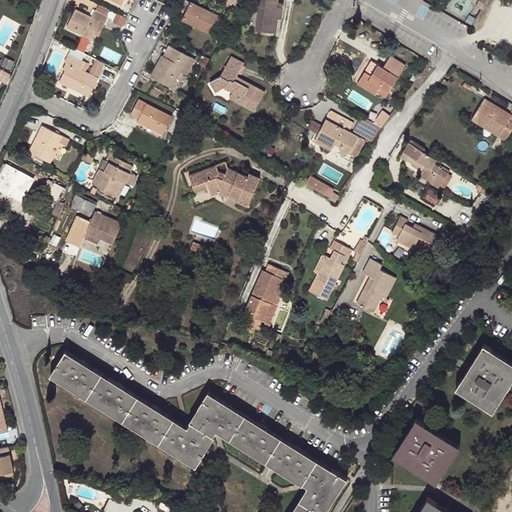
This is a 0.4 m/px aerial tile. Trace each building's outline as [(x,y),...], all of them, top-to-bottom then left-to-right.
[(228,0),(225,8),(232,11),(237,0),(228,0)] [(276,35),(279,19),(276,19),(280,4),(280,0),(261,0),(256,31),(276,35)] [(189,1),(182,14),(196,21),(194,26),(210,34),(219,16),(189,1)] [(276,19),(279,19),(284,20),(286,5),(280,4),(276,19)] [(64,25),(89,38),(99,21),(103,23),(106,16),(93,9),(89,16),(74,8),(64,25)] [(114,20),(125,25),(129,16),(118,12),(114,20)] [(196,21),(182,14),(179,20),(194,26),(196,21)] [(149,77),(171,89),(180,72),(188,56),(172,47),(166,58),(160,55),(149,77)] [(58,81),(71,87),(87,96),(96,77),(83,71),(87,64),(67,53),(64,60),(66,61),(62,68),(64,69),(61,75),(58,81)] [(360,80),(378,90),(387,95),(405,63),(390,55),(383,66),(379,64),(372,74),(368,72),(365,71),(360,80)] [(188,56),(180,72),(186,75),(194,60),(188,56)] [(262,91),(242,80),(240,84),(232,80),(235,76),(241,63),(228,56),(219,73),(207,80),(213,91),(225,84),(231,87),(227,96),(252,109),(262,91)] [(99,70),(102,64),(94,60),(92,66),(99,70)] [(375,61),(368,72),(372,74),(379,64),(375,61)] [(240,84),(242,80),(235,76),(232,80),(240,84)] [(376,94),(378,90),(360,80),(357,84),(376,94)] [(68,92),(71,87),(58,81),(56,85),(68,92)] [(139,118),(137,122),(162,135),(171,116),(137,99),(130,113),(139,118)] [(507,119),(481,100),(466,121),(503,147),(511,134),(511,130),(504,125),(507,119)] [(336,149),(345,154),(355,138),(341,128),(346,121),(328,110),(312,137),(329,148),(331,145),(333,142),(338,145),(336,149)] [(374,124),(379,127),(388,114),(382,111),(374,124)] [(128,117),(137,122),(139,118),(130,113),(128,117)] [(363,139),(369,142),(379,127),(374,124),(373,123),(360,116),(359,117),(358,117),(353,126),(351,131),(364,138),(363,139)] [(28,150),(48,161),(52,155),(59,141),(62,134),(41,123),(38,131),(40,132),(34,144),(32,143),(28,150)] [(355,138),(345,154),(352,159),(362,142),(355,138)] [(417,173),(433,182),(442,168),(429,160),(432,156),(424,151),(426,148),(410,138),(398,155),(404,159),(408,154),(423,164),(420,169),(417,173)] [(59,141),(52,155),(55,156),(62,143),(59,141)] [(93,156),(84,152),(81,158),(90,162),(93,156)] [(105,172),(99,169),(92,184),(115,195),(122,181),(126,183),(130,174),(128,172),(132,166),(110,154),(106,162),(109,164),(105,172)] [(408,154),(404,159),(420,169),(423,164),(408,154)] [(98,169),(99,169),(105,172),(109,164),(106,162),(102,160),(98,169)] [(0,183),(15,191),(12,196),(22,201),(33,178),(6,164),(4,168),(7,169),(0,182),(0,183)] [(234,201),(245,206),(258,178),(247,173),(245,175),(225,166),(222,173),(214,170),(212,165),(185,178),(191,191),(203,186),(208,196),(218,191),(235,199),(234,201)] [(442,168),(433,182),(436,184),(437,182),(445,170),(442,168)] [(445,170),(437,182),(442,185),(449,173),(445,170)] [(41,190),(55,198),(62,185),(48,178),(41,190)] [(0,189),(12,196),(15,191),(0,183),(0,189)] [(428,189),(423,197),(432,203),(437,194),(428,189)] [(71,200),(91,210),(95,203),(75,193),(71,200)] [(89,215),(91,210),(71,200),(68,205),(89,215)] [(121,222),(94,210),(84,232),(99,238),(111,244),(121,222)] [(401,214),(392,230),(400,234),(398,238),(414,247),(416,242),(432,251),(441,234),(420,223),(418,228),(414,226),(406,222),(408,217),(401,214)] [(99,238),(84,232),(82,237),(96,244),(99,238)] [(187,243),(200,249),(202,243),(190,237),(187,243)] [(307,288),(325,298),(352,250),(334,239),(329,247),(334,250),(330,256),(321,273),(317,271),(307,288)] [(353,250),(359,254),(366,243),(360,239),(353,250)] [(314,269),(317,271),(321,273),(330,256),(324,253),(314,269)] [(366,289),(362,287),(352,303),(369,312),(378,297),(382,300),(394,278),(377,269),(380,265),(368,259),(360,273),(368,277),(371,280),(366,289)] [(250,316),(262,320),(269,303),(265,301),(269,294),(272,296),(279,278),(283,279),(287,271),(268,263),(265,271),(260,269),(243,307),(253,311),(250,316)] [(368,277),(362,287),(366,289),(371,280),(368,277)] [(456,388),(493,411),(511,381),(511,361),(484,344),(456,388)] [(291,511),(326,511),(347,479),(205,390),(184,424),(64,351),(49,375),(194,466),(215,433),(305,490),(291,511)] [(393,457),(436,484),(461,446),(417,418),(393,457)] [(0,474),(17,471),(12,447),(0,449),(0,474)] [(17,471),(0,474),(0,480),(18,476),(17,471)] [(418,511),(451,511),(428,497),(418,511)]
